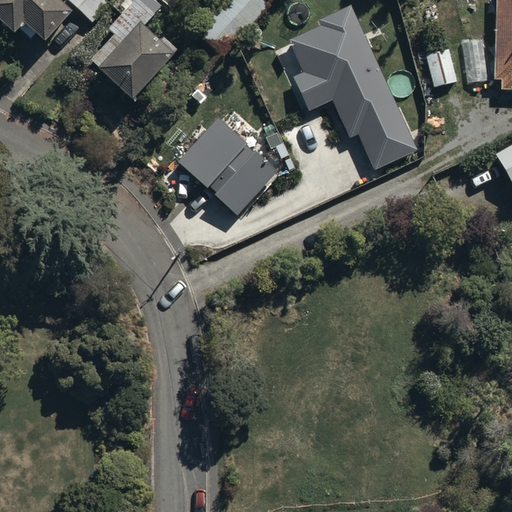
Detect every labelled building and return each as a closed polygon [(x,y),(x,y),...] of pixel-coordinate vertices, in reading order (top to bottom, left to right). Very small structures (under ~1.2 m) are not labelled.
[(11,30),(20,20),(43,40),(70,10),(58,0),(0,0),(0,25),(3,22),(11,30)] [(70,0),(93,20),(111,0),(70,0)] [(91,59),(131,97),(173,53),(144,24),(162,6),(155,0),(134,0),(107,29),(114,36),(91,59)] [(262,1),(261,0),(226,0),(198,33),(219,51),(262,1)] [(511,0),(494,0),(493,80),(501,80),(501,87),(511,87),(511,0)] [(351,4),(318,19),(321,25),(289,40),(304,72),(293,77),(309,110),(332,99),(350,137),(358,134),(375,169),(418,149),(351,4)] [(433,87),(457,80),(448,49),(435,51),(433,40),(425,42),(428,56),(424,57),(433,87)] [(218,117),(178,161),(237,215),(278,171),(218,117)] [(511,143),(495,153),(511,182),(511,143)]
